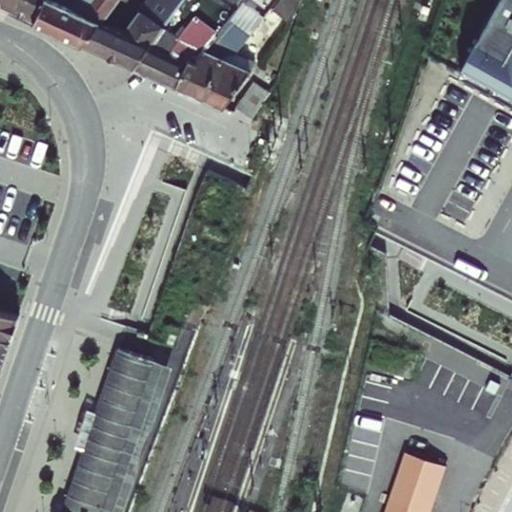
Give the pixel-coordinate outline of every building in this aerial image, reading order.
[(0,0),(0,5),(9,10),(13,0),(0,0)] [(13,0),(9,10),(35,22),(45,0),(13,0)] [(116,0),(80,0),(74,8),(57,0),(45,0),(35,22),(84,44),(101,20),(116,0)] [(133,67),(165,24),(183,0),(146,0),(124,30),(101,20),(84,44),(133,67)] [(165,24),(133,67),(134,67),(177,86),(191,57),(198,59),(205,49),(237,8),(226,0),(211,0),(205,8),(197,18),(194,16),(180,35),(165,24)] [(196,0),(205,8),(211,0),(226,0),(237,8),(243,0),(196,0)] [(279,0),(273,9),(287,20),(288,21),(302,4),(302,0),(279,0)] [(511,0),(499,0),(460,73),(511,100),(511,0)] [(191,57),(177,86),(204,97),(223,58),(205,49),(198,59),(191,57)] [(204,97),(224,106),(249,72),(255,58),(238,50),(226,51),(223,58),(204,97)] [(253,117),(288,79),(269,68),(258,84),(255,81),(238,106),(248,115),(253,117)] [(0,336),(11,340),(19,316),(1,311),(0,310),(0,336)] [(0,363),(3,364),(11,340),(0,336),(0,363)] [(103,511),(129,437),(155,360),(121,349),(95,425),(65,511),(103,511)] [(125,511),(175,366),(155,360),(129,437),(103,511),(125,511)] [(431,511),(447,465),(406,451),(385,511),(431,511)]
